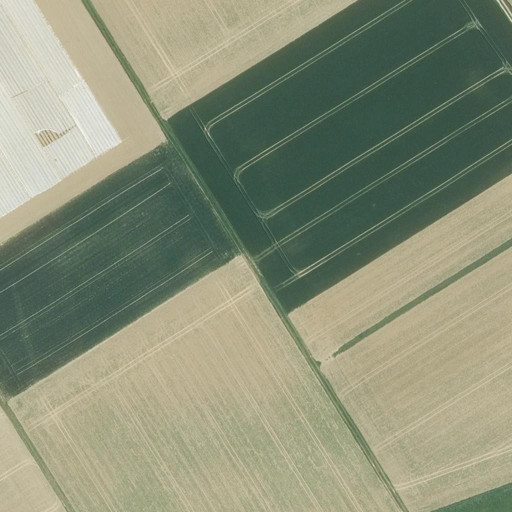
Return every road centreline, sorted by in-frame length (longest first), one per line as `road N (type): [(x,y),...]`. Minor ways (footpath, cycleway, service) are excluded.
road 1 (track): [(85,0),(405,511)]
road 2 (track): [(312,364),(511,239)]
road 3 (track): [(0,401),(68,511)]
